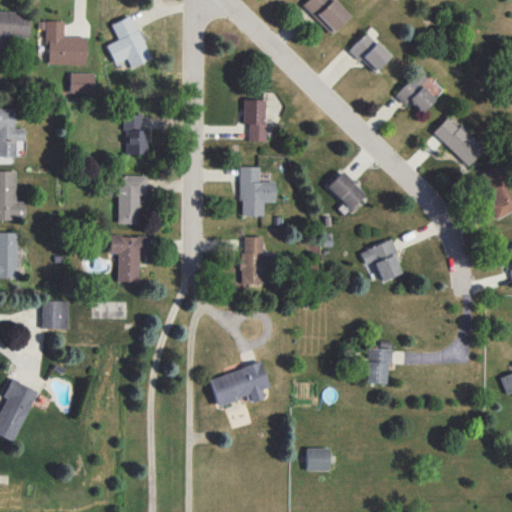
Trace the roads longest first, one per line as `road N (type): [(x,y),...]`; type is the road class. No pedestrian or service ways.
road 1 (residential): [(465,292),(442,214),(227,0)]
road 2 (residential): [(190,272),(190,0)]
